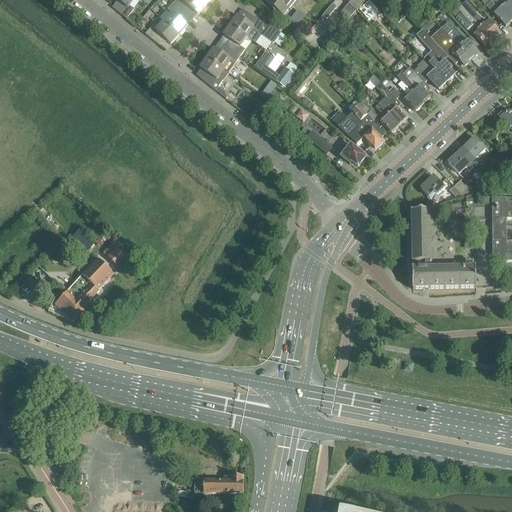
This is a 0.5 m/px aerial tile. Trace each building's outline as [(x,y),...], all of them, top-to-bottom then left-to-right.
[(115,10),(126,20),(134,10),(129,6),(133,0),(114,0),(117,2),(115,4),(118,6),(115,10)] [(192,10),(198,15),(206,7),(198,0),(176,0),(173,4),(186,16),(192,10)] [(264,0),(263,2),(283,17),(296,0),(264,0)] [(351,0),(348,5),(356,11),(356,12),(366,0),(351,0)] [(479,0),(505,27),(511,21),(511,20),(508,17),(509,16),(506,12),(505,13),(492,0),(479,0)] [(492,0),(505,13),(506,12),(509,16),(508,17),(511,20),(511,4),(510,3),(511,2),(510,0),(492,0)] [(377,11),(369,2),(359,11),(368,20),(377,11)] [(467,2),(461,7),(485,32),(486,31),(489,35),(488,37),(491,41),(495,37),(497,37),(498,35),(499,34),(499,33),(489,22),(485,25),(484,25),(484,23),(476,14),(478,13),(475,10),(467,2)] [(186,16),(173,4),(165,12),(159,19),(163,22),(179,36),(187,27),(181,22),(183,20),(186,16)] [(322,18),(326,21),(337,8),(333,4),(330,8),(322,18)] [(461,7),(458,10),(462,15),(457,19),(468,31),(471,28),(474,28),(478,32),(474,36),(484,47),(485,46),(487,46),(489,45),(489,43),(491,41),(488,37),(489,35),(486,31),(485,32),(461,7)] [(288,23),(295,28),(304,15),(297,10),(288,23)] [(267,13),(263,18),(268,22),(268,21),(273,25),(276,21),(267,13)] [(237,16),(230,26),(251,41),(255,44),(261,37),(267,41),(271,44),(272,44),(273,44),(274,44),(274,43),(281,34),(280,34),(277,31),(272,28),(269,26),(267,28),(249,15),(246,19),(243,17),(241,19),(238,17),(237,16)] [(371,25),(375,29),(379,25),(375,21),(371,25)] [(170,45),(179,36),(163,22),(157,29),(153,25),(145,35),(157,44),(161,40),(163,42),(165,40),(170,45)] [(336,23),(329,31),(335,36),(341,28),(336,23)] [(230,26),(223,36),(229,40),(227,43),(230,44),(227,49),(239,58),(251,41),(230,26)] [(450,26),(445,26),(442,29),(444,31),(450,38),(464,52),(467,55),(467,57),(470,61),(474,57),(475,57),(477,55),(477,54),(478,53),(475,50),(479,47),(471,38),(467,43),(450,26)] [(433,42),(444,54),(455,66),(459,62),(463,67),(464,66),(466,66),(468,65),(468,63),(470,61),(467,57),(467,55),(464,52),(450,38),(444,31),(433,42)] [(439,59),(444,54),(433,42),(423,32),(418,37),(433,53),(424,60),(446,83),(449,80),(451,80),(453,79),(453,77),(454,76),(450,72),(450,71),(450,70),(451,70),(444,63),(443,64),(439,59)] [(335,44),(331,48),(335,52),(339,48),(335,44)] [(214,49),(207,59),(228,74),(239,58),(227,49),(224,53),(221,51),(220,53),(214,49)] [(207,59),(200,69),(206,73),(204,75),(206,77),(203,82),(215,92),(228,74),(207,59)] [(419,68),(414,72),(425,84),(429,80),(439,90),(440,89),(441,89),(443,88),(443,86),(446,83),(424,60),(417,67),(419,68)] [(316,65),(293,93),(296,96),(298,98),(301,95),(299,93),(303,87),(315,74),(316,75),(319,72),(318,70),(320,68),(316,65)] [(284,85),(293,73),(284,67),(276,79),(284,85)] [(430,98),(426,93),(430,90),(425,84),(414,72),(406,79),(401,73),(397,77),(401,82),(423,105),(426,102),(428,102),(429,100),(429,99),(430,98)] [(271,82),(267,87),(274,92),(277,87),(271,82)] [(419,108),(423,105),(401,82),(398,86),(408,97),(405,101),(415,112),(416,111),(418,111),(419,110),(419,108)] [(396,100),(397,100),(391,94),(390,94),(381,84),(376,88),(386,98),(379,105),(391,119),(390,120),(394,124),(396,123),(400,127),(403,124),(404,124),(406,123),(406,121),(407,120),(396,109),(401,105),(396,100)] [(346,102),(349,99),(338,89),(336,92),(346,102)] [(395,90),(391,94),(397,100),(401,96),(395,90)] [(359,106),(373,121),(377,116),(372,110),(371,112),(362,103),(359,106)] [(261,104),(251,117),(258,122),(267,109),(261,104)] [(391,119),(379,105),(375,108),(385,119),(381,123),(392,134),(393,133),(394,133),(396,132),(396,130),(399,127),(400,127),(396,123),(394,124),(390,120),(391,119)] [(376,149),(383,142),(380,139),(385,135),(373,121),(359,106),(338,127),(357,145),(361,141),(361,140),(363,138),(372,148),(376,149)] [(504,115),(502,113),(498,117),(511,131),(511,111),(511,113),(510,112),(507,114),(506,113),(504,115)] [(308,140),(328,156),(333,149),(313,134),(312,134),(306,129),(303,133),(309,138),(308,140)] [(465,150),(461,154),(462,155),(468,162),(473,157),(475,160),(485,150),(475,139),(464,149),(465,150)] [(365,157),(352,147),(348,153),(345,151),(340,157),(350,165),(351,163),(357,167),(365,157)] [(459,153),(448,164),(459,175),(465,169),(468,173),(473,169),(471,167),(474,165),(477,162),(475,160),(473,157),(468,162),(462,155),(461,154),(460,154),(459,153)] [(429,201),(431,201),(444,189),(434,178),(421,190),(427,197),(427,199),(429,201)] [(458,183),(454,187),(462,196),(468,194),(458,183)] [(462,196),(454,187),(450,191),(457,198),(462,196)] [(511,262),(511,241),(506,241),(506,220),(511,219),(511,198),(491,199),(492,262),(511,262)] [(462,203),(450,204),(451,221),(463,220),(462,203)] [(412,290),(476,289),(475,263),(466,263),(466,268),(432,269),(431,211),(411,211),(412,290)] [(87,254),(94,246),(83,236),(76,243),(87,254)] [(117,267),(125,258),(116,249),(107,258),(117,267)] [(99,261),(83,277),(98,291),(114,275),(99,261)] [(58,303),(55,305),(73,323),(76,320),(86,310),(84,308),(99,292),(98,291),(83,277),(58,303)] [(194,482),(194,495),(208,495),(208,501),(210,501),(210,503),(222,503),(222,495),(243,496),(243,478),(224,478),(224,480),(218,480),(218,483),(194,482)]
